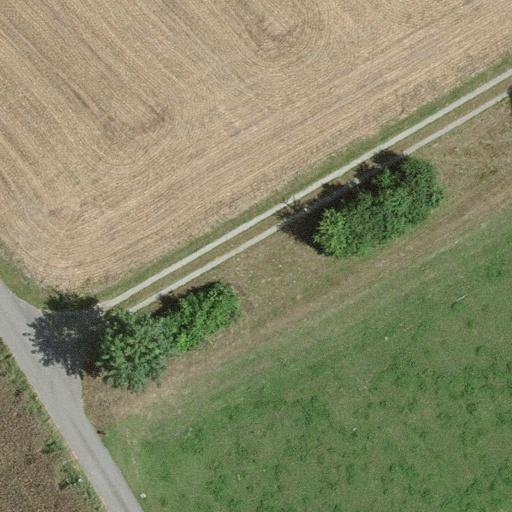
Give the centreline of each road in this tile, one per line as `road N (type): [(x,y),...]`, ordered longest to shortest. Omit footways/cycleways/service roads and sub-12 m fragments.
road 1 (track): [(511,81),(34,360)]
road 2 (track): [(0,310),(126,511)]
